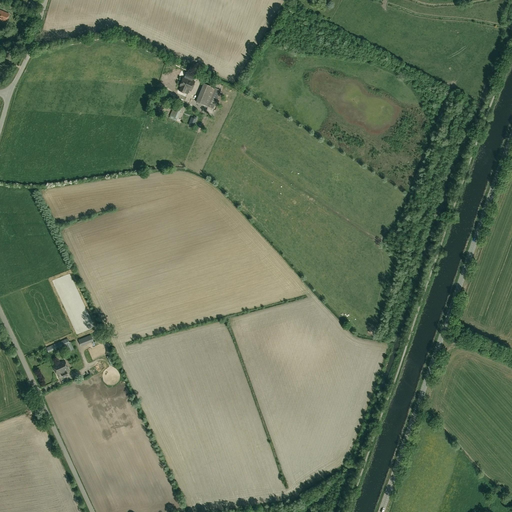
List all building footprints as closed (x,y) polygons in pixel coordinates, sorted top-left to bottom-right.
[(0,19),(6,22),(9,14),(0,10),(0,19)] [(181,87),(179,90),(187,93),(188,90),(190,91),(194,82),(192,81),(193,79),(194,80),(195,76),(186,72),(184,77),(183,77),(180,86),(181,87)] [(196,102),(213,109),(220,90),(203,83),(196,102)] [(177,119),(182,107),(175,104),(174,105),(172,105),(170,110),(168,110),(166,112),(168,113),(170,114),(170,115),(177,119)] [(91,335),(78,340),(81,346),(93,341),(91,335)] [(67,338),(46,348),(48,353),(66,344),(69,351),(74,349),(70,342),(69,342),(67,338)] [(117,363),(112,354),(107,356),(111,366),(117,363)] [(64,360),(54,365),(52,366),(57,375),(61,373),(64,372),(69,369),(64,360)]
